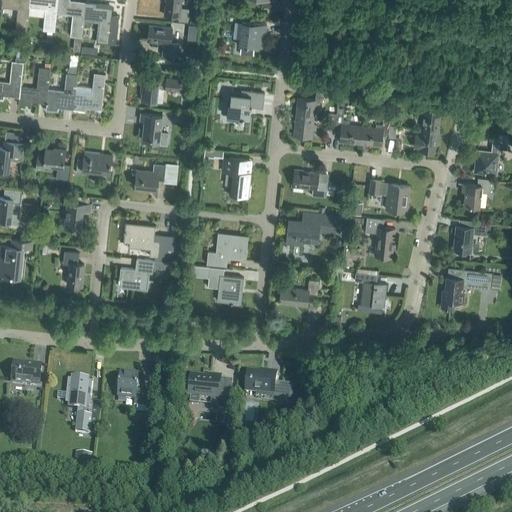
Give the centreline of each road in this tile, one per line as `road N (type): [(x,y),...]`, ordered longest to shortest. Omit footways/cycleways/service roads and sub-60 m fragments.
road 1 (residential): [(258,344),(396,325),(414,300),(445,167)]
road 2 (residential): [(92,345),(109,206),(269,221)]
road 3 (residential): [(0,117),(116,129),(131,0)]
road 4 (motorway): [(511,435),(357,511)]
road 5 (residential): [(445,167),(277,151)]
road 6 (residential): [(258,344),(92,345)]
road 7 (residential): [(277,151),(291,1)]
road 8 (residential): [(269,221),(258,344)]
road 9 (motorway): [(404,511),(511,459)]
